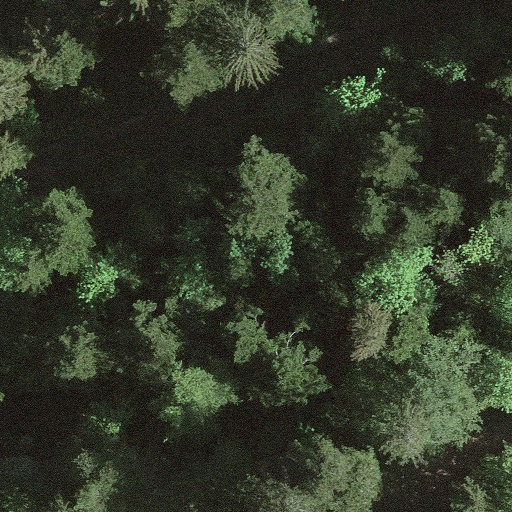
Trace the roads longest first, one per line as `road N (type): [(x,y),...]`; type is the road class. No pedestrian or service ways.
road 1 (track): [(432,0),(338,20),(43,160),(0,168)]
road 2 (track): [(369,511),(511,426)]
